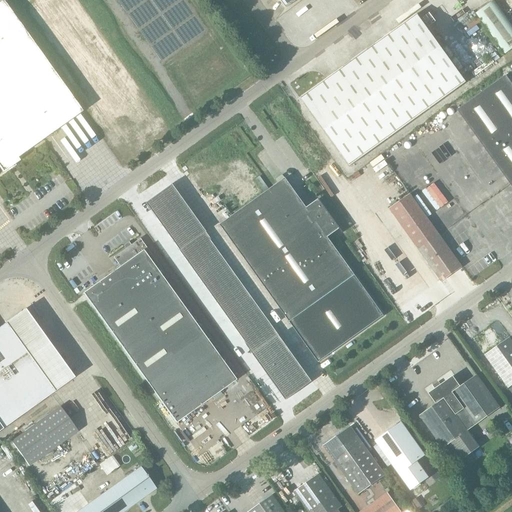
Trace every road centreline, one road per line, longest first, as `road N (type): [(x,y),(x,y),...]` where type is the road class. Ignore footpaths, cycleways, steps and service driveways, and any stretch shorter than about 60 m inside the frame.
road 1 (unclassified): [(511,269),(186,494)]
road 2 (unclassified): [(25,258),(269,77)]
road 3 (unknown): [(166,153),(334,392)]
road 4 (unclassified): [(186,494),(25,258)]
